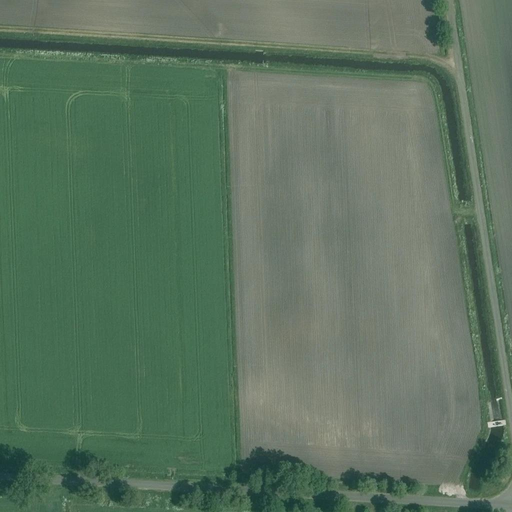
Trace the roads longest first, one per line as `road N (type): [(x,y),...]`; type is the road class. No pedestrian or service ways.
road 1 (tertiary): [(511,505),(0,476)]
road 2 (unclassified): [(511,421),(447,0)]
